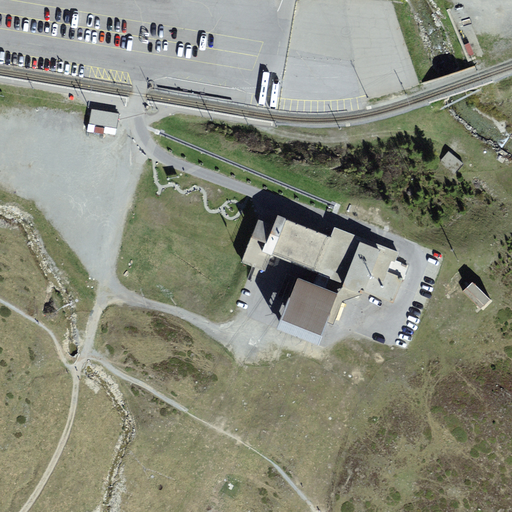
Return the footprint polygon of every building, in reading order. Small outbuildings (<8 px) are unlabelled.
[(120,113),(92,109),(90,123),(118,127),(120,113)] [(88,125),(87,133),(103,134),(104,127),(88,125)] [(465,164),(449,150),(441,160),(456,174),(465,164)] [(331,235),(278,214),(274,223),(263,252),(271,255),(316,273),(314,279),(339,290),(326,321),(333,324),(343,299),(364,292),(393,304),(404,278),(388,272),(392,263),(395,264),(400,252),(334,226),(331,235)] [(263,252),(274,223),(259,216),(241,263),(264,272),(271,255),(263,252)] [(314,279),(298,273),(277,323),(318,339),(326,321),(339,290),(314,279)] [(473,281),(464,291),(481,308),(490,298),(473,281)]
